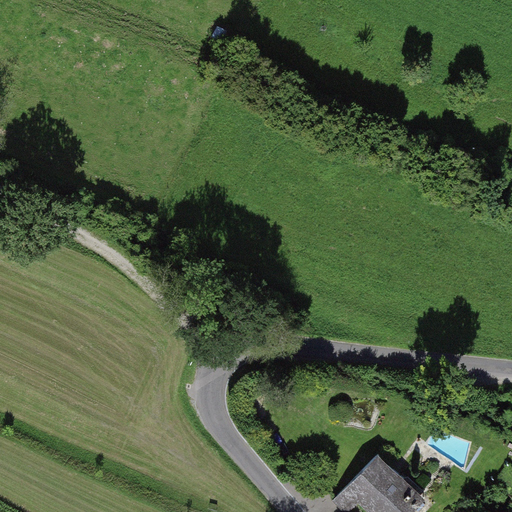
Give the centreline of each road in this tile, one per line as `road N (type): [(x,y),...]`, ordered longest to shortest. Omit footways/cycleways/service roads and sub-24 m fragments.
road 1 (unclassified): [(511,368),(258,347),(214,356),(207,385),(221,431),(287,511)]
road 2 (track): [(0,159),(99,233),(214,356)]
